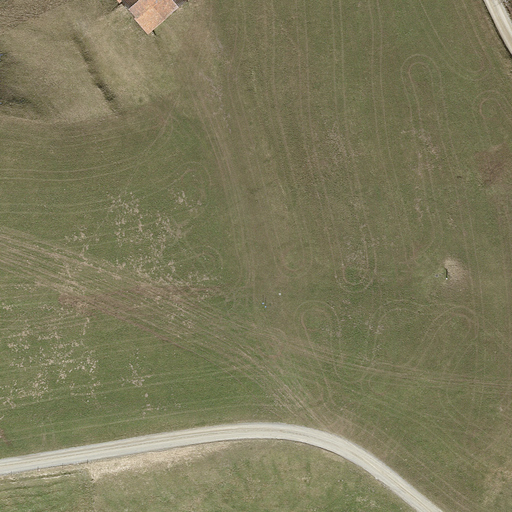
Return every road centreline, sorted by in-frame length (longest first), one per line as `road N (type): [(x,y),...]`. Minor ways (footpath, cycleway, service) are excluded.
road 1 (track): [(0,470),(276,430),(334,439),(378,463),(433,511)]
road 2 (track): [(276,430),(150,117),(97,32)]
